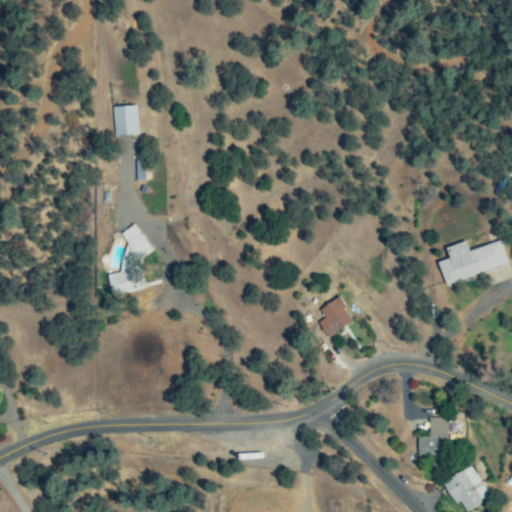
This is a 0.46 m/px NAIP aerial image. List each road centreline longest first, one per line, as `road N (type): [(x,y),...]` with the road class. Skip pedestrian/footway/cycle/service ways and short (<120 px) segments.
road 1 (tertiary): [(0,460),(93,430),(288,422),(368,375),(399,367),(447,375),(511,404)]
road 2 (residential): [(418,511),(320,410)]
